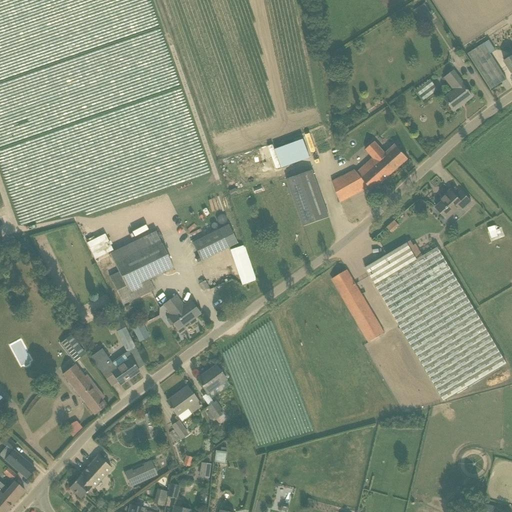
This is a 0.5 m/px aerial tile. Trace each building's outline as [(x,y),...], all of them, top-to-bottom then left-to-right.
[(429,9),(417,16),(422,23),(433,16),(429,9)] [(468,54),(491,90),(507,80),(484,44),(468,54)] [(454,110),(472,97),(464,85),(465,85),(454,71),(444,78),(455,92),(445,99),(454,110)] [(305,140),(275,147),(280,166),(310,159),(305,140)] [(372,191),(408,159),(397,147),(387,156),(375,142),(366,150),(373,158),(357,173),(355,171),(332,182),(340,202),(368,186),(372,191)] [(330,218),(313,171),(287,180),(303,227),(330,218)] [(447,198),(436,208),(447,220),(461,207),(464,210),(471,203),(462,192),(456,197),(451,191),(445,196),(447,198)] [(219,229),(229,248),(238,243),(229,224),(219,229)] [(150,281),(174,269),(160,241),(114,263),(119,272),(109,277),(123,305),(154,290),(150,281)] [(417,260),(412,252),(407,243),(365,268),(375,284),(417,260)] [(255,280),(243,246),(231,250),(243,285),(255,280)] [(417,260),(375,284),(444,401),(507,363),(437,247),(417,260)] [(203,291),(209,288),(205,281),(199,284),(203,291)] [(363,299),(355,285),(340,293),(348,307),(363,299)] [(191,302),(184,307),(176,296),(162,306),(170,317),(169,318),(177,330),(200,314),(191,302)] [(384,334),(371,312),(357,321),(369,343),(384,334)] [(132,328),(139,342),(149,337),(142,322),(132,328)] [(136,348),(125,327),(116,332),(126,353),(136,348)] [(71,336),(62,344),(76,362),(85,354),(71,336)] [(117,380),(120,385),(138,372),(130,360),(128,361),(124,354),(111,364),(105,356),(104,357),(102,354),(93,361),(111,385),(117,380)] [(63,374),(95,416),(107,406),(102,400),(104,398),(86,375),(84,377),(75,365),(63,374)] [(226,380),(216,366),(197,380),(207,393),(226,380)] [(201,406),(187,387),(176,395),(177,396),(167,403),(177,416),(188,408),(191,413),(201,406)] [(215,419),(224,414),(225,413),(216,400),(207,407),(215,419)] [(188,435),(178,422),(172,426),(181,439),(188,435)] [(0,456),(26,479),(35,469),(12,449),(15,445),(4,435),(0,440),(0,441),(6,447),(0,454),(0,453),(0,456)] [(226,452),(216,450),(214,462),(225,464),(226,452)] [(91,488),(93,489),(111,468),(98,456),(69,488),(81,499),(91,488)] [(151,462),(125,474),(131,487),(157,475),(151,462)] [(17,475),(8,468),(3,473),(12,480),(17,475)] [(0,511),(7,511),(25,492),(14,482),(8,489),(0,482),(0,511)] [(167,496),(176,498),(179,486),(170,484),(167,496)] [(167,491),(157,489),(153,504),(163,506),(167,491)]
